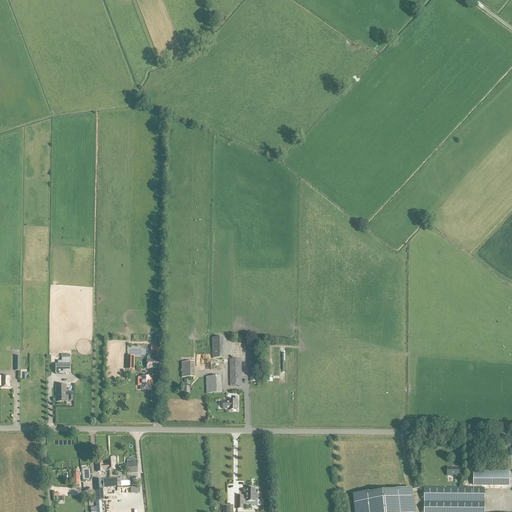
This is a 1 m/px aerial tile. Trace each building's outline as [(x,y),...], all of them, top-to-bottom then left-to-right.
[(0,295),(9,296),(9,288),(0,287),(0,295)] [(9,303),(9,296),(0,295),(0,309),(9,310),(9,306),(6,306),(6,303),(9,303)] [(154,336),(155,346),(150,347),(151,352),(156,351),(156,357),(147,357),(146,370),(160,370),(161,357),(160,346),(161,346),(161,336),(154,336)] [(212,359),(225,359),(225,338),(212,338),(212,359)] [(256,346),(248,347),(249,368),(257,368),(256,346)] [(126,370),(134,370),(134,356),(126,356),(126,370)] [(242,359),(230,359),(230,386),(242,386),(242,359)] [(181,378),(194,378),(194,362),(181,362),(181,378)] [(55,374),(71,374),(70,364),(55,364),(55,374)] [(0,377),(0,387),(0,388),(10,388),(10,377),(0,377)] [(153,378),(151,378),(151,377),(140,377),(140,390),(150,390),(151,386),(153,386),(153,378)] [(207,394),(223,394),(222,377),(206,377),(207,394)] [(66,385),(56,385),(56,403),(66,402),(66,385)] [(223,410),(229,410),(229,411),(237,411),(237,405),(238,405),(238,401),(237,401),(237,398),(234,397),(234,401),(229,401),(229,402),(223,402),(223,410)] [(105,458),(105,465),(102,465),(102,464),(96,465),(97,472),(103,472),(103,471),(106,471),(108,471),(108,465),(109,465),(109,463),(109,458),(105,458)] [(137,464),(126,465),(127,473),(137,473),(137,464)] [(462,468),(447,468),(447,476),(462,476),(462,468)] [(473,471),(473,485),(509,486),(509,471),(473,471)] [(103,480),(104,488),(118,487),(117,479),(103,480)] [(103,488),(103,480),(95,480),(96,500),(104,500),(103,488)] [(229,495),(237,495),(237,483),(229,483),(229,495)] [(424,488),(423,511),(483,511),(484,489),(424,488)] [(243,498),(243,496),(237,496),(237,510),(243,510),(243,505),(251,505),(251,503),(255,503),(255,498),(257,498),(257,494),(255,494),(255,489),(247,489),(247,498),(243,498)] [(410,511),(408,490),(353,496),(355,511),(410,511)] [(96,502),(96,508),(91,508),(90,511),(101,511),(101,502),(96,502)]
